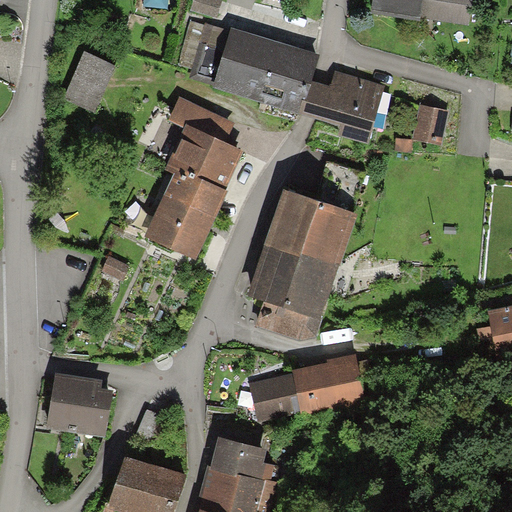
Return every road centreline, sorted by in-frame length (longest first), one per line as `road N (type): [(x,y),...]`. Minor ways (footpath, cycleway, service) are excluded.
road 1 (residential): [(191,375),(308,108),(334,0)]
road 2 (residential): [(24,145),(21,365)]
road 3 (residential): [(61,511),(102,473),(136,379)]
road 4 (residential): [(42,0),(24,145)]
road 5 (residential): [(21,365),(8,510)]
road 6 (residential): [(191,375),(197,467),(188,511)]
